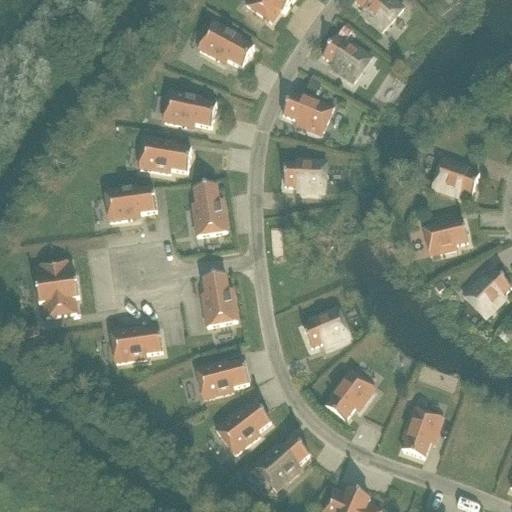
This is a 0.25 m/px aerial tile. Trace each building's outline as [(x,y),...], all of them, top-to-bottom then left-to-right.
[(253,0),(247,10),(272,27),(281,15),(285,18),(298,0),(297,0),(253,0)] [(369,17),(366,20),(386,39),(407,16),(393,3),(391,6),(383,0),(361,0),(356,6),(369,17)] [(214,27),(200,54),(219,65),(221,61),(244,74),(255,53),(240,45),(242,42),(214,27)] [(345,31),(338,41),(346,46),(353,35),(345,31)] [(345,76),(343,79),(358,90),(375,64),(353,49),(351,52),(337,42),(324,61),(345,76)] [(511,70),(501,77),(511,94),(511,70)] [(311,83),(305,97),(316,101),(321,87),(311,83)] [(171,96),(165,127),(186,132),(187,128),(213,133),(217,110),(201,107),(202,103),(171,96)] [(308,129),(306,133),(323,140),(335,111),(310,101),(308,105),(292,98),(284,120),(308,129)] [(145,144),(141,174),(163,178),(163,174),(189,178),(192,155),(176,152),(176,148),(145,144)] [(433,192),(459,201),(460,197),(473,202),(480,180),(459,173),(461,169),(444,163),(433,192)] [(304,165),(304,169),(287,168),(285,191),(311,193),(311,197),(329,198),(331,167),(304,165)] [(415,190),(428,194),(431,185),(419,181),(415,190)] [(199,219),(195,220),(198,242),(229,237),(224,206),(220,207),(218,190),(195,193),(199,219)] [(137,192),(106,196),(110,227),(132,224),(132,220),(158,217),(155,194),(138,196),(137,192)] [(464,225),(442,230),(441,226),(424,230),(431,260),(457,254),(456,250),(469,247),(464,225)] [(41,286),(36,286),(39,308),(44,307),(46,322),(77,318),(75,303),(80,302),(77,281),(72,281),(70,266),(39,271),(41,286)] [(511,291),(496,275),(480,290),(478,287),(465,300),(486,322),(506,303),(503,301),(511,291)] [(227,280),(204,284),(208,310),(204,310),(208,332),(239,327),(233,296),(229,297),(227,280)] [(442,285),(446,292),(453,288),(449,281),(442,285)] [(343,312),(318,322),(319,325),(303,332),(312,353),(336,343),(337,347),(354,340),(343,312)] [(37,327),(21,332),(24,343),(40,338),(37,327)] [(497,340),(504,346),(507,348),(507,347),(511,340),(511,338),(504,332),(497,340)] [(112,338),(117,368),(147,364),(147,360),(164,357),(160,334),(135,338),(134,334),(112,338)] [(218,369),(197,375),(205,405),(235,397),(234,393),(250,389),(245,367),(219,373),(218,369)] [(351,375),(334,396),(337,399),(327,412),(345,426),(361,405),(364,408),(375,393),(351,375)] [(235,422),(217,435),(236,460),(261,441),(258,438),(272,428),(258,409),(237,425),(235,422)] [(415,413),(405,438),(409,439),(403,455),(425,463),(434,439),(438,440),(444,423),(415,413)] [(273,457),(256,472),(277,495),(300,475),(298,472),(310,461),(295,443),(276,460),(273,457)] [(335,493),(326,511),(376,511),(369,509),(371,504),(351,495),(349,500),(335,493)]
